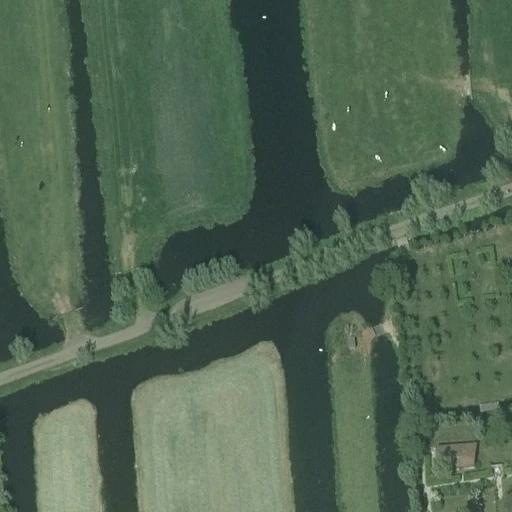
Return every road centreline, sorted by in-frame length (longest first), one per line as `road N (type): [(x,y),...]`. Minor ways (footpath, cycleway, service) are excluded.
road 1 (track): [(0,380),(511,190)]
road 2 (track): [(404,0),(411,72),(476,83),(498,96),(511,121)]
